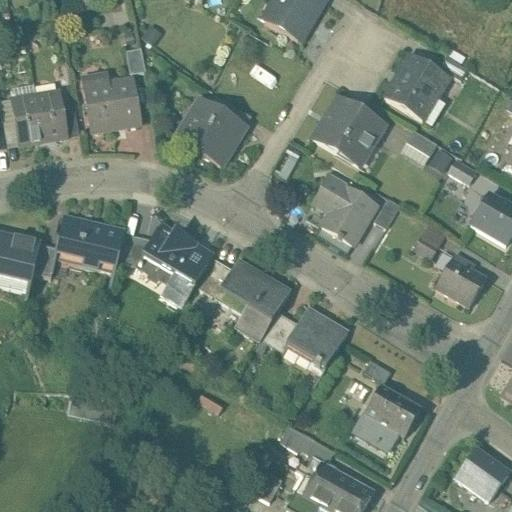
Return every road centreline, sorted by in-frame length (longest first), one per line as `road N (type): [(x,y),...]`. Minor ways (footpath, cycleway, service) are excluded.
road 1 (residential): [(468,385),(441,340),(234,216)]
road 2 (residential): [(234,216),(189,189),(68,180),(0,189)]
road 3 (residential): [(234,216),(319,76)]
road 4 (residential): [(397,511),(468,385)]
